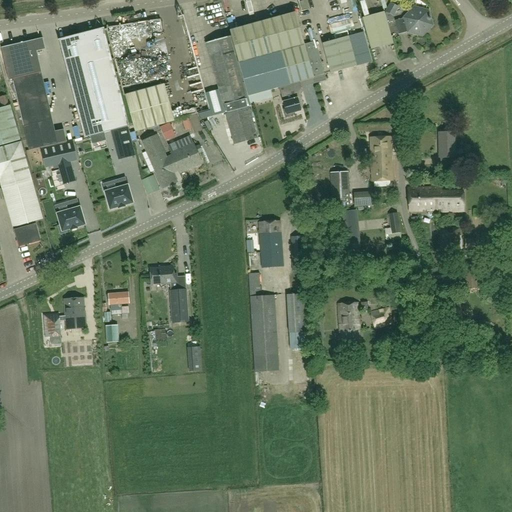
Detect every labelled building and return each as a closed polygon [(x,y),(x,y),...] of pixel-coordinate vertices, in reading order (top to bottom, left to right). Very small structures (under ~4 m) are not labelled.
[(306,0),(299,2),(302,10),(308,8),(306,0)] [(371,50),(393,44),(387,20),(389,19),(389,22),(395,21),(399,35),(409,32),(423,36),(433,26),(429,12),(415,8),(405,18),(395,21),(393,15),(398,7),(392,3),(387,11),(362,19),(371,50)] [(295,13),(232,31),(250,95),(270,90),(280,87),(299,82),(313,78),(312,77),(316,76),(324,73),(315,41),(307,43),(303,44),(299,30),(295,13)] [(311,24),(302,26),(305,41),(315,38),(311,24)] [(59,40),(84,138),(129,126),(104,28),(59,40)] [(232,31),(221,34),(223,39),(206,44),(234,145),(257,138),(246,96),(250,95),(243,71),(232,31)] [(348,37),(323,44),(330,73),(356,66),(348,37)] [(42,38),(1,48),(9,80),(13,79),(29,150),(41,148),(66,142),(63,129),(55,131),(36,51),(45,49),(42,39),(42,38)] [(393,52),(378,54),(379,63),(394,61),(393,52)] [(300,87),(299,82),(280,87),(283,101),(286,113),(300,110),(297,98),(296,98),(294,91),(299,90),(300,87)] [(164,85),(126,96),(135,132),(174,121),(164,85)] [(0,97),(0,103),(1,108),(8,105),(6,96),(0,97)] [(10,106),(0,108),(0,146),(20,141),(10,106)] [(185,131),(192,128),(188,117),(181,119),(185,131)] [(169,123),(160,128),(165,141),(175,137),(169,123)] [(133,148),(128,128),(112,132),(118,152),(133,148)] [(454,133),(439,133),(439,158),(441,158),(441,166),(455,165),(455,158),(454,158),(454,133)] [(156,136),(145,141),(157,168),(154,170),(162,189),(177,183),(172,172),(177,170),(172,157),(167,160),(156,136)] [(391,138),(370,139),(372,183),(392,182),(391,154),(392,154),(391,138)] [(66,142),(41,148),(45,167),(58,164),(61,174),(73,171),(70,161),(77,160),(72,140),(66,142)] [(0,147),(0,181),(2,190),(7,208),(8,208),(14,229),(15,228),(16,230),(15,230),(16,233),(18,241),(20,247),(41,241),(37,226),(36,224),(35,222),(43,220),(21,142),(0,147)] [(193,144),(171,154),(172,157),(177,170),(178,170),(179,173),(202,163),(193,144)] [(110,175),(113,181),(131,171),(127,165),(110,175)] [(331,173),(332,208),(350,208),(348,172),(331,173)] [(138,180),(145,195),(157,189),(150,175),(138,180)] [(105,193),(110,208),(110,209),(110,210),(111,209),(118,207),(118,208),(120,207),(119,207),(123,205),(124,206),(125,206),(125,205),(132,203),(133,203),(133,202),(132,202),(128,186),(128,185),(127,185),(125,178),(117,180),(119,188),(106,192),(105,192),(105,193)] [(440,191),(442,191),(442,187),(409,188),(408,211),(437,211),(437,200),(433,201),(432,194),(440,194),(440,191)] [(464,192),(442,191),(440,191),(440,194),(432,194),(433,201),(437,200),(437,211),(442,211),(442,212),(464,212),(464,192)] [(61,226),(59,226),(61,234),(67,232),(66,230),(71,229),(71,230),(72,229),(72,228),(76,227),(76,228),(77,228),(77,227),(84,225),(85,225),(85,224),(80,208),(80,207),(79,207),(77,200),(69,202),(71,210),(58,214),(58,213),(57,214),(57,215),(58,215),(61,226)] [(361,247),(357,210),(336,213),(340,250),(361,247)] [(391,229),(385,229),(386,240),(400,239),(397,213),(389,214),(391,229)] [(260,231),(259,231),(260,266),(283,264),(282,235),(281,235),(280,222),(259,223),(260,231)] [(459,230),(441,229),(440,250),(458,251),(459,230)] [(303,237),(291,237),(292,271),(304,271),(303,237)] [(477,240),(465,240),(465,252),(477,252),(477,240)] [(186,290),(181,290),(180,282),(177,282),(177,274),(174,274),(173,266),(164,267),(164,268),(150,269),(151,284),(162,283),(162,284),(171,284),(171,291),(170,291),(172,324),(188,323),(186,290)] [(477,269),(464,270),(465,283),(465,289),(478,288),(478,282),(477,269)] [(259,273),(249,274),(255,373),(279,372),(274,296),(261,297),(259,273)] [(285,278),(293,288),(300,283),(293,273),(285,278)] [(127,320),(127,313),(128,313),(128,307),(122,307),(121,304),(130,303),(129,293),(108,295),(109,305),(111,305),(112,315),(122,314),(122,320),(127,320)] [(305,294),(287,295),(289,332),(307,332),(305,294)] [(84,299),(64,300),(66,330),(91,328),(90,314),(85,314),(84,299)] [(357,302),(337,304),(340,343),(360,342),(357,302)] [(460,303),(448,305),(451,324),(462,322),(460,303)] [(389,309),(371,313),(375,329),(392,325),(389,309)] [(59,315),(43,316),(45,338),(51,337),(51,345),(61,345),(59,315)] [(314,323),(316,338),(324,337),(323,322),(314,323)] [(118,326),(106,328),(108,343),(120,342),(118,326)] [(200,348),(188,349),(189,373),(201,372),(200,348)]
